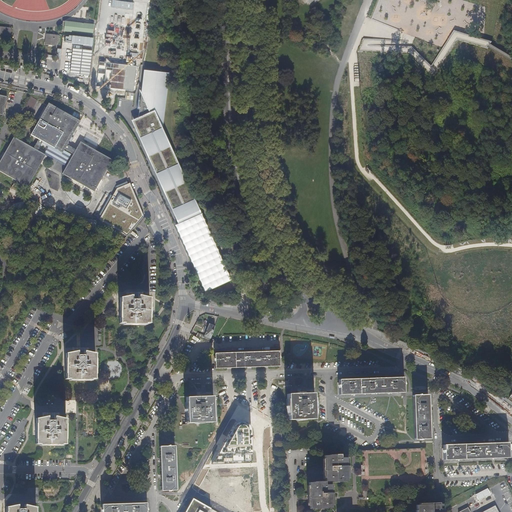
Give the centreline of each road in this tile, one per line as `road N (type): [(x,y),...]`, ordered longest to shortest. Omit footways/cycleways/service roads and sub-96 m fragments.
road 1 (track): [(373,318),(315,284),(263,210),(245,126),(243,0)]
road 2 (residential): [(223,0),(228,143),(247,222),(303,304)]
road 3 (residential): [(308,300),(251,219),(232,142),(228,0)]
road 4 (tertiary): [(185,301),(180,262),(119,129),(67,90),(0,74)]
road 5 (residential): [(180,376),(394,368),(404,355)]
road 6 (residential): [(511,434),(437,437),(439,475),(511,472)]
road 7 (tertiary): [(74,511),(153,374)]
road 8 (residential): [(153,496),(149,431),(180,376)]
road 9 (residential): [(511,418),(467,384),(404,355)]
